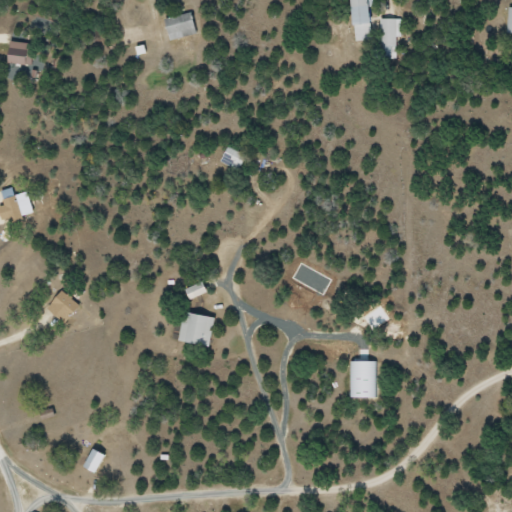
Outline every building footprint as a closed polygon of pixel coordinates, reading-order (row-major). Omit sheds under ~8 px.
[(371,29),(371,0),(353,0),(354,29),(371,29)] [(165,18),(171,40),(198,32),(192,11),(165,18)] [(399,17),(381,17),(381,55),(399,55),(399,17)] [(11,59),(24,59),(24,47),(11,47),(11,59)] [(250,151),(231,142),(221,160),(239,170),(250,151)] [(208,291),(204,281),(186,288),(190,299),(208,291)] [(81,305),(63,290),(52,303),(70,318),(81,305)] [(185,312),(180,341),(211,347),(216,317),(185,312)]
